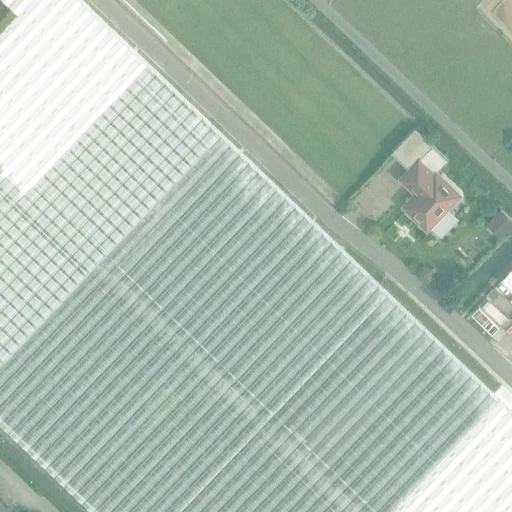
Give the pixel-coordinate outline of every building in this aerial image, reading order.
[(0,424),(92,511),(511,511),(511,415),(108,29),(78,0),(30,0),(17,14),(0,32),(0,424)] [(30,0),(1,0),(17,14),(30,0)] [(409,169),(401,178),(416,193),(404,206),(427,229),(460,195),(436,172),(448,160),(432,145),(419,159),(409,169)] [(511,220),(501,210),(491,220),(504,233),(511,225),(511,220)] [(511,267),(501,280),(511,290),(511,267)]
